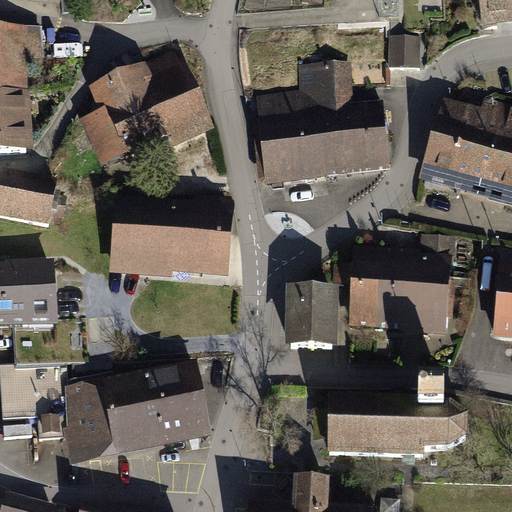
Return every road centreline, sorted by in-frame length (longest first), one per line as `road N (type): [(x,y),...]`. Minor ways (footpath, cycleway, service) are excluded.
road 1 (residential): [(260,270),(387,192),(445,67),(511,49)]
road 2 (residential): [(260,270),(220,34),(228,0)]
road 3 (residential): [(253,368),(511,390)]
road 4 (residential): [(0,465),(20,482),(162,500),(190,511)]
road 5 (residential): [(217,511),(253,368)]
